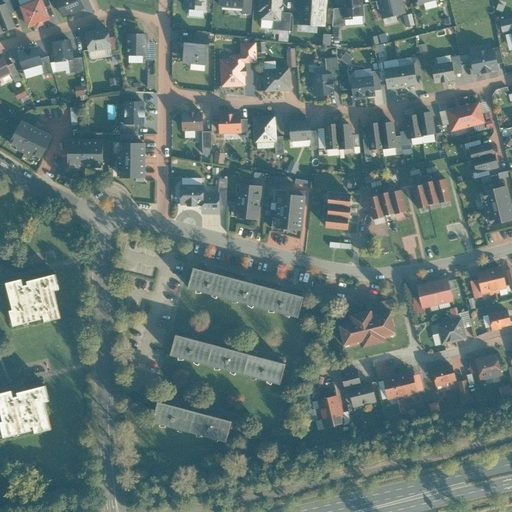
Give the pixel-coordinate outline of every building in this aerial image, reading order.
[(56,0),(63,16),(81,9),(77,0),(56,0)] [(214,0),(184,0),(184,10),(207,11),(207,2),(215,3),(214,0)] [(220,0),(220,7),(243,8),(243,14),(251,14),(252,0),(220,0)] [(282,0),(259,0),(259,12),(262,12),(261,19),(263,20),(262,28),(290,29),(291,13),(282,13),(282,0)] [(328,0),(301,0),(300,24),(328,25),(328,0)] [(364,17),(362,0),(340,0),(341,8),(335,9),(334,25),(344,25),(344,18),(364,17)] [(402,0),(378,0),(383,17),(406,12),(402,0)] [(25,28),(45,21),(39,3),(19,10),(25,28)] [(0,32),(10,29),(2,6),(0,7),(0,32)] [(404,14),(406,26),(414,25),(413,13),(404,14)] [(511,15),(500,18),(503,31),(511,29),(511,15)] [(108,38),(107,30),(86,33),(89,52),(111,49),(113,63),(119,62),(116,37),(108,38)] [(211,34),(185,33),(185,58),(210,58),(211,34)] [(146,35),(124,35),(124,55),(147,55),(147,60),(156,60),(155,43),(146,43),(146,35)] [(259,39),(244,40),(244,50),(234,51),(234,57),(249,56),(249,60),(260,60),(259,39)] [(72,60),(70,41),(54,43),(56,62),(69,60),(72,60)] [(429,52),(427,44),(419,46),(420,53),(429,52)] [(494,48),(470,52),(474,74),(498,70),(494,48)] [(39,60),(36,49),(16,54),(20,68),(40,63),(39,60)] [(384,52),(377,52),(378,61),(385,60),(384,52)] [(346,53),(341,59),(347,64),(352,58),(346,53)] [(234,57),(224,57),(224,84),(249,83),(249,60),(249,56),(234,57)] [(339,56),(327,58),(328,71),(333,71),(334,76),(342,75),(339,56)] [(53,74),(49,57),(39,60),(40,63),(44,77),(53,74)] [(0,77),(11,72),(4,58),(0,60),(0,77)] [(81,58),(72,60),(69,60),(70,73),(83,71),(81,58)] [(455,58),(432,62),(435,80),(459,76),(455,58)] [(419,84),(417,63),(399,64),(401,85),(419,84)] [(399,64),(384,65),(387,86),(401,85),(399,64)] [(290,65),(264,67),(265,89),(291,87),(290,65)] [(334,76),(333,71),(328,71),(312,73),(315,94),(335,92),(334,76)] [(374,75),(350,78),(352,96),(377,93),(374,75)] [(87,85),(76,86),(77,96),(88,95),(87,85)] [(26,95),(23,87),(14,91),(18,99),(26,95)] [(485,119),(479,99),(464,104),(470,123),(485,119)] [(144,103),(124,102),(124,125),(144,126),(144,103)] [(464,104),(447,109),(452,128),(470,123),(464,104)] [(78,125),(76,107),(70,108),(72,126),(78,125)] [(435,133),(432,111),(419,113),(423,135),(435,133)] [(243,112),(219,113),(221,132),(244,131),(243,112)] [(203,130),(203,113),(182,114),(183,131),(203,130)] [(275,113),(255,115),(256,141),(277,139),(277,135),(275,113)] [(423,135),(419,113),(405,114),(409,137),(423,135)] [(312,118),(290,119),(291,139),(313,138),(312,118)] [(353,120),(339,121),(341,146),(355,146),(353,120)] [(339,121),(324,121),(325,147),(341,146),(339,121)] [(396,144),(394,121),(381,122),(383,146),(396,144)] [(23,122),(12,144),(42,159),(53,137),(23,122)] [(383,146),(381,122),(368,123),(370,147),(383,146)] [(203,133),(203,148),(211,148),(211,132),(203,133)] [(499,151),(496,138),(468,146),(471,158),(499,151)] [(103,140),(70,140),(70,166),(103,166),(103,140)] [(145,179),(145,144),(122,145),(122,153),(118,153),(118,169),(123,169),(123,180),(145,179)] [(471,158),(475,170),(503,163),(499,151),(471,158)] [(216,152),(215,161),(224,163),(226,154),(216,152)] [(297,173),(299,162),(290,160),(288,171),(297,173)] [(63,164),(58,174),(63,177),(68,167),(63,164)] [(356,179),(348,179),(348,189),(355,189),(356,179)] [(440,179),(430,181),(435,203),(445,201),(440,179)] [(430,181),(421,184),(426,205),(435,203),(430,181)] [(511,217),(511,181),(479,188),(487,223),(511,217)] [(204,183),(180,184),(180,203),(205,203),(204,192),(204,183)] [(421,184),(411,186),(416,208),(426,205),(421,184)] [(261,221),(263,189),(238,188),(236,219),(261,221)] [(307,226),(309,192),(280,190),(278,225),(307,226)] [(221,211),(221,192),(204,192),(205,203),(205,212),(221,211)] [(394,192),(384,194),(389,215),(399,213),(394,192)] [(384,194),(375,196),(379,217),(389,215),(384,194)] [(375,196),(365,198),(370,219),(379,217),(375,196)] [(325,197),(324,207),(349,209),(350,199),(325,197)] [(324,207),(323,217),(348,219),(349,209),(324,207)] [(348,219),(323,217),(322,227),(347,229),(348,219)] [(211,270),(194,265),(188,287),(302,319),(308,297),(284,291),(250,281),(211,270)] [(489,268),(495,293),(500,292),(499,289),(506,288),(501,265),(489,268)] [(495,293),(489,268),(477,272),(478,279),(482,293),(489,292),(489,295),(495,293)] [(4,310),(8,327),(43,319),(44,323),(61,319),(54,288),(57,288),(53,274),(18,283),(19,286),(15,287),(13,280),(2,283),(9,309),(4,310)] [(446,277),(431,281),(437,304),(452,300),(446,277)] [(483,296),(482,293),(478,279),(470,281),(474,299),(483,296)] [(437,304),(431,281),(416,285),(419,298),(421,308),(437,304)] [(393,298),(377,302),(379,312),(395,309),(393,298)] [(421,308),(419,298),(413,299),(416,315),(423,314),(421,308)] [(353,320),(340,323),(346,347),(364,343),(365,346),(388,340),(387,337),(397,335),(391,312),(375,315),(374,309),(352,314),(353,320)] [(507,309),(488,314),(491,329),(511,324),(507,309)] [(460,318),(435,323),(440,345),(465,340),(460,318)] [(211,342),(174,332),(168,357),(204,367),(211,342)] [(248,351),(211,342),(204,367),(241,376),(248,351)] [(285,360),(248,351),(241,376),(278,386),(285,360)] [(495,353),(474,358),(479,381),(501,376),(495,353)] [(452,366),(431,370),(434,386),(455,382),(452,366)] [(373,385),(362,388),(357,368),(342,372),(348,393),(351,392),(355,408),(377,402),(373,385)] [(413,371),(399,375),(404,394),(417,391),(413,371)] [(404,394),(399,375),(385,378),(390,397),(404,394)] [(324,378),(318,376),(315,391),(321,393),(324,378)] [(471,398),(466,380),(457,383),(462,400),(471,398)] [(510,385),(500,387),(502,396),(511,394),(510,385)] [(33,432),(32,428),(35,428),(36,434),(52,430),(46,403),(50,402),(46,386),(18,393),(19,397),(15,398),(13,391),(0,393),(0,407),(3,422),(1,423),(4,439),(33,432)] [(342,409),(339,395),(318,400),(321,414),(342,409)] [(194,411),(158,401),(152,422),(189,432),(194,411)] [(417,413),(413,408),(408,412),(412,417),(417,413)] [(345,423),(342,409),(321,414),(324,428),(345,423)] [(231,421),(194,411),(189,432),(226,442),(231,421)]
